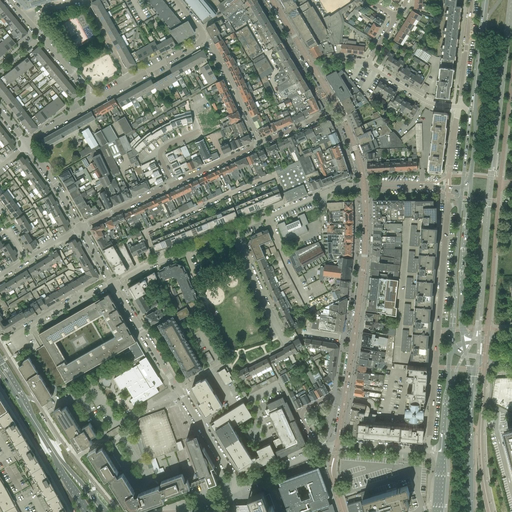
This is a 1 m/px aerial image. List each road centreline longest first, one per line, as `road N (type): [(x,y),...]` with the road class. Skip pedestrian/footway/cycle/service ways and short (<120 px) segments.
road 1 (residential): [(460,204),(447,207),(427,450)]
road 2 (residential): [(238,486),(113,283)]
road 3 (residential): [(353,339),(363,186)]
road 4 (secondary): [(460,204),(450,348)]
road 5 (residential): [(363,186),(342,186),(234,229)]
road 6 (residential): [(94,499),(91,480),(34,399),(18,395)]
road 7 (residential): [(285,343),(234,229)]
road 8 (residential): [(259,144),(201,37)]
road 9 (secondary): [(461,330),(467,210)]
